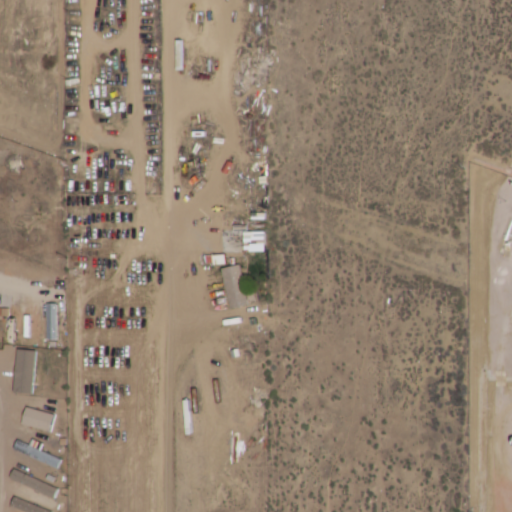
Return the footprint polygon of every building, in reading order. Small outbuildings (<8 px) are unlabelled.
[(261,253),(261,232),(239,232),(239,253),(261,253)] [(244,306),(237,265),(218,269),(225,309),(244,306)] [(44,384),(12,374),(10,382),(41,392),(44,384)] [(44,436),(47,429),(13,410),(9,417),(44,436)] [(58,460),(14,440),(10,448),(55,468),(58,460)] [(54,489),(11,468),(7,477),(50,498),(54,489)] [(7,505),(22,511),(42,511),(10,497),(7,505)]
